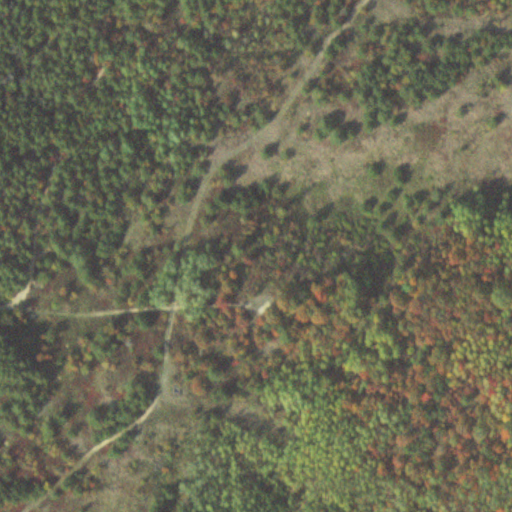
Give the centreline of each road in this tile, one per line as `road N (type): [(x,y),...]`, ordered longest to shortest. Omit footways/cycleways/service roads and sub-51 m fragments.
road 1 (track): [(360,0),(268,121),(206,169),(175,309)]
road 2 (track): [(175,309),(153,402),(20,511)]
road 3 (track): [(9,302),(70,315),(249,305)]
